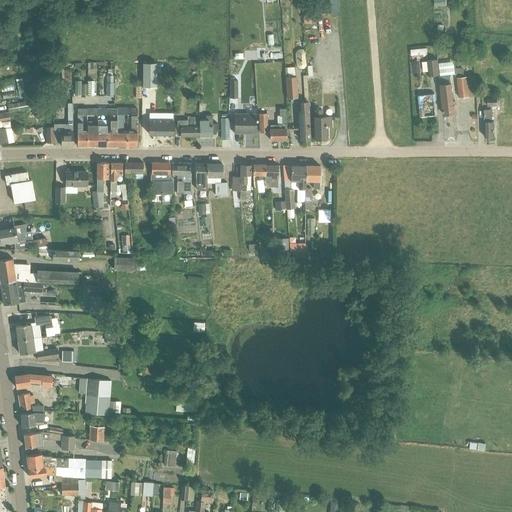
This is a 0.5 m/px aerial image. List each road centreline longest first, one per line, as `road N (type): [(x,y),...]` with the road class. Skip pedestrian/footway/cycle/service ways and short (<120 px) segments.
road 1 (residential): [(0,154),(511,152)]
road 2 (tertiary): [(20,511),(0,340)]
road 3 (track): [(380,150),(371,0)]
